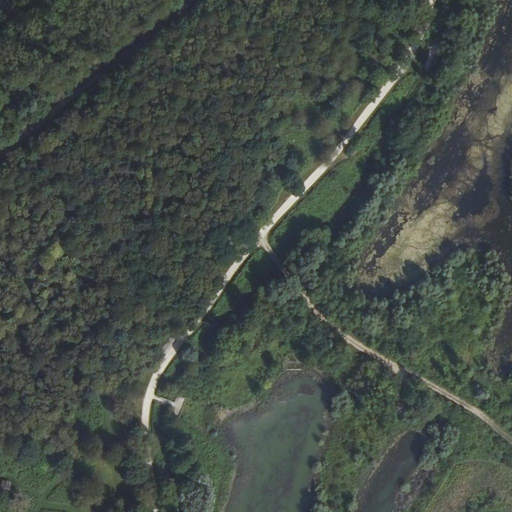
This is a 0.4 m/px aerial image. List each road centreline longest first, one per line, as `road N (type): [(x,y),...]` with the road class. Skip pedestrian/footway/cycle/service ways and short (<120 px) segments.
road 1 (track): [(157,511),(144,441),(150,393),(259,238)]
road 2 (track): [(259,238),(329,166),(391,82),(433,0)]
